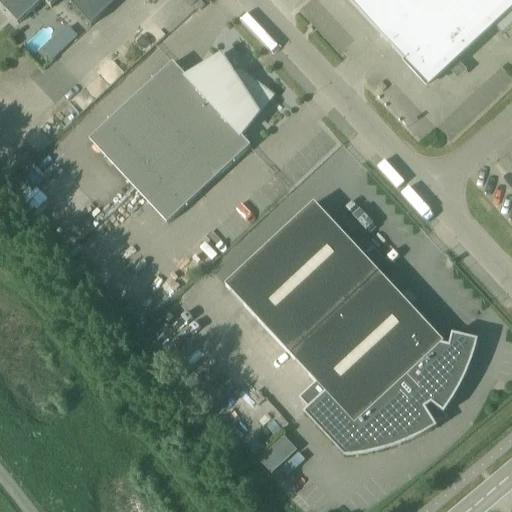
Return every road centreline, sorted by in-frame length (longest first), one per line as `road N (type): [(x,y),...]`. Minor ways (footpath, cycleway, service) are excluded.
road 1 (unclassified): [(430,190),(254,0)]
road 2 (unclassified): [(511,280),(430,190)]
